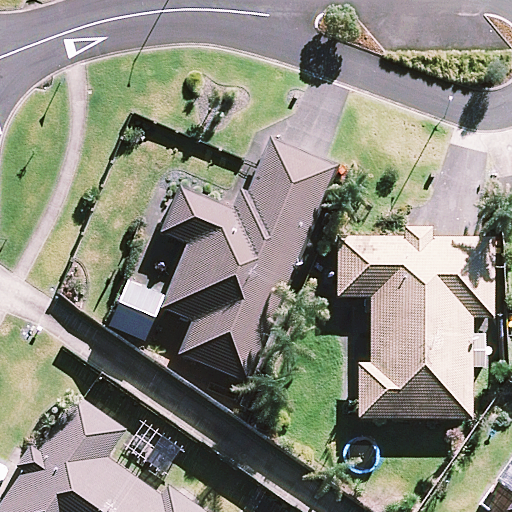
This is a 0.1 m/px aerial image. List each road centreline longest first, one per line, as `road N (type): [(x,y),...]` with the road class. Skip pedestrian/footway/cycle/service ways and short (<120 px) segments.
road 1 (residential): [(262,14),(111,19),(0,58)]
road 2 (residential): [(511,96),(473,104),(428,100),(315,59)]
